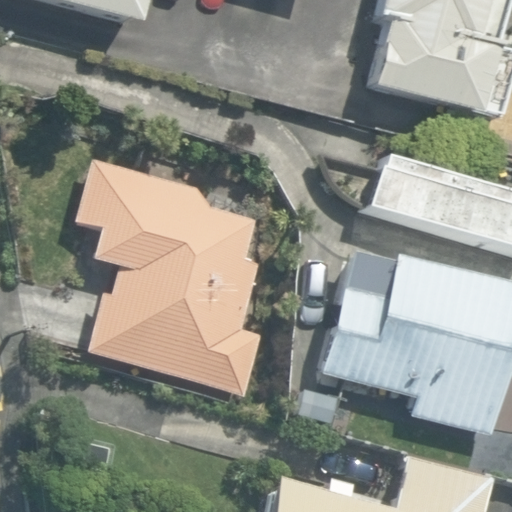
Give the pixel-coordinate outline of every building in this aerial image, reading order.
[(20,0),(127,31),(133,0),(20,0)] [(357,91),(495,124),(507,57),(483,51),(495,0),(370,0),(366,18),(374,20),(357,91)] [(354,211),(511,256),(511,204),(369,163),(354,211)] [(81,356),(240,397),(255,338),(236,333),(253,268),(238,265),(248,225),(201,213),(205,194),(86,164),(71,225),(92,231),(84,262),(113,270),(106,299),(96,296),(81,356)] [(404,418),(482,438),(504,352),(511,354),(511,291),(386,260),(384,267),(344,257),(314,378),(408,401),(404,418)] [(477,511),(485,484),(400,462),(387,511),(270,480),(261,511),(477,511)]
